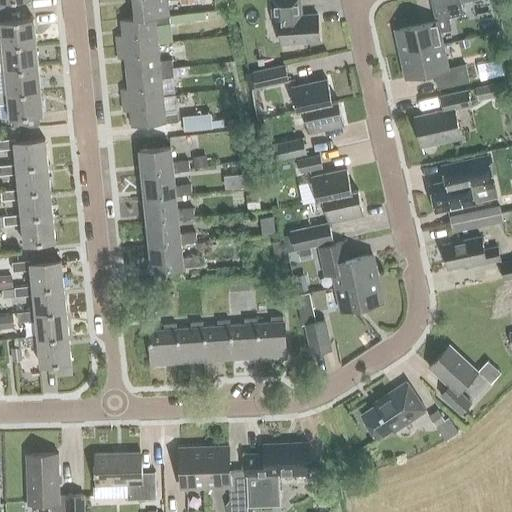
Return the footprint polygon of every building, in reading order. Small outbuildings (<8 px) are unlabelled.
[(132,0),(134,19),(169,15),(167,0),(168,0),(132,0)] [(269,28),(270,41),(281,41),(281,44),(319,42),(318,15),(301,16),(300,0),(271,0),(273,19),(279,19),(280,27),(269,28)] [(396,30),(401,54),(443,45),(440,32),(451,30),(449,18),(463,15),(460,0),(431,0),(436,21),(396,30)] [(169,15),(134,19),(120,20),(121,36),(115,37),(116,48),(158,44),(156,24),(170,23),(169,15)] [(0,29),(2,46),(35,43),(32,19),(0,22),(0,29)] [(4,70),(37,67),(35,43),(2,46),(4,70)] [(158,44),(116,48),(117,59),(124,59),(126,73),(172,69),(171,60),(160,61),(158,44)] [(481,62),(448,69),(443,45),(401,54),(406,78),(434,72),(438,89),(485,78),(481,62)] [(289,81),(286,65),(252,71),(256,88),(289,81)] [(37,67),(4,70),(0,70),(0,94),(40,91),(37,67)] [(172,69),(126,73),(127,89),(121,90),(122,101),(164,97),(162,78),(173,77),(172,69)] [(339,102),(339,101),(332,102),(327,79),(292,87),(297,111),(339,102)] [(506,94),(503,82),(475,88),(478,101),(506,94)] [(0,104),(8,104),(9,119),(42,115),(40,91),(0,94),(0,104)] [(422,147),(461,138),(455,110),(472,106),(468,91),(441,97),(444,111),(415,117),(422,147)] [(164,97),(122,101),(123,112),(130,112),(131,127),(166,124),(166,123),(177,122),(177,114),(165,115),(164,97)] [(344,125),(339,102),(297,111),(304,110),(309,133),(344,125)] [(209,112),(183,114),(184,129),(210,127),(209,112)] [(306,154),(303,138),(270,144),(273,161),(306,154)] [(16,168),(47,165),(44,140),(15,142),(14,139),(0,140),(0,149),(14,149),(16,165),(16,168)] [(173,172),(189,171),(188,161),(172,162),(170,148),(139,151),(141,175),(173,172)] [(208,166),(207,155),(193,156),(194,168),(208,166)] [(322,168),(320,155),(299,159),(301,172),(322,168)] [(441,166),(445,182),(430,185),(436,213),(475,204),(471,187),(494,182),(488,156),(441,166)] [(19,193),(49,190),(47,165),(16,168),(16,165),(0,166),(0,175),(17,174),(18,190),(19,193)] [(317,201),(359,191),(358,191),(352,192),(347,169),(311,177),(317,201)] [(144,199),(175,196),(191,194),(190,185),(174,187),(173,172),(141,175),(144,199)] [(0,200),(1,201),(19,199),(21,216),(21,219),(52,216),(49,190),(19,193),(18,190),(0,191),(0,200)] [(323,200),(328,223),(364,215),(359,191),(317,201),(323,200)] [(146,223),(178,220),(193,218),(192,209),(177,210),(175,196),(144,199),(146,223)] [(453,233),(503,219),(499,202),(449,216),(453,233)] [(21,219),(21,216),(3,217),(4,225),(21,224),(23,244),(54,241),(52,216),(21,219)] [(149,247),(180,244),(196,242),(195,232),(179,234),(178,220),(146,223),(149,247)] [(332,243),(328,223),(289,231),(293,251),(332,243)] [(281,237),(285,253),(293,252),(289,235),(281,237)] [(484,250),(481,237),(443,245),(448,269),(477,263),(477,265),(501,260),(498,247),(484,250)] [(324,276),(333,274),(336,288),(378,279),(372,255),(347,260),(343,242),(318,248),(324,276)] [(180,244),(149,247),(151,271),(183,268),(198,266),(197,257),(182,258),(180,244)] [(298,251),(300,260),(312,257),(310,249),(298,251)] [(32,290),(63,286),(60,261),(30,264),(30,260),(11,262),(12,272),(30,270),(31,286),(32,290)] [(511,278),(511,260),(500,263),(503,280),(511,278)] [(378,279),(336,288),(341,312),(383,303),(378,279)] [(32,295),(34,311),(34,315),(65,311),(63,286),(32,290),(31,286),(1,289),(2,298),(32,295)] [(37,340),(68,336),(65,311),(34,315),(34,311),(16,313),(16,314),(17,322),(35,320),(37,336),(37,340)] [(0,329),(14,328),(13,322),(17,322),(16,314),(0,315),(0,329)] [(257,324),(259,358),(286,356),(284,322),(282,322),(281,317),(270,318),(270,323),(257,324)] [(259,358),(257,324),(256,324),(255,319),(243,320),(244,325),(230,326),(232,360),(259,358)] [(331,350),(325,319),(305,323),(311,354),(331,350)] [(232,360),(230,326),(229,326),(228,321),(216,321),(216,327),(203,328),(205,361),(232,360)] [(205,361),(203,328),(202,328),(202,323),(190,323),(190,328),(176,329),(178,363),(205,361)] [(178,363),(176,329),(175,329),(175,324),(162,325),(163,330),(149,331),(151,365),(178,363)] [(37,336),(19,338),(13,338),(14,348),(38,345),(40,365),(71,362),(68,336),(37,340),(37,336)] [(441,395),(461,415),(472,403),(459,392),(478,372),(450,345),(429,367),(449,386),(441,395)] [(22,360),(20,348),(11,349),(12,361),(22,360)] [(361,415),(378,440),(392,431),(393,433),(427,411),(407,382),(382,398),(384,400),(361,415)] [(448,417),(444,420),(437,409),(428,415),(445,441),(458,432),(448,417)] [(245,454),(246,487),(246,506),(279,506),(279,476),(307,475),(307,444),(263,445),(263,454),(245,454)] [(228,447),(204,448),(205,487),(228,486),(228,502),(225,505),(227,511),(244,511),(244,502),(244,470),(229,470),(228,447)] [(205,487),(204,448),(179,448),(181,488),(205,487)] [(125,499),(152,499),(155,499),(155,473),(140,474),(140,450),(95,452),(96,485),(125,485),(125,499)] [(83,511),(83,494),(65,494),(65,496),(59,496),(58,452),(26,454),(27,504),(50,503),(50,511),(83,511)]
